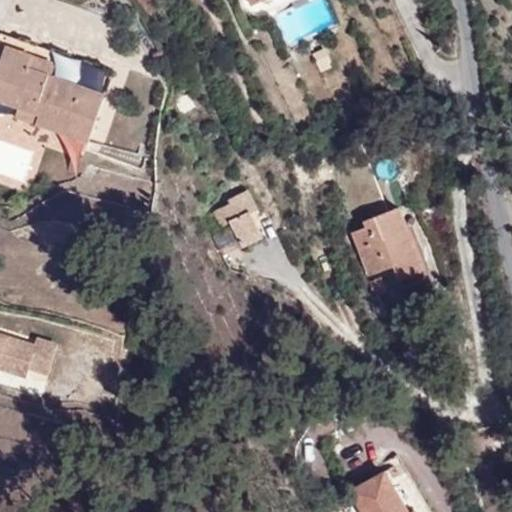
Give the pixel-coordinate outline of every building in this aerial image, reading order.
[(248,0),(254,14),(290,0),(248,0)] [(105,143),(129,77),(15,34),(0,73),(0,93),(25,103),(44,110),(41,119),(105,143)] [(41,119),(44,110),(25,103),(23,112),(41,119)] [(0,174),(24,182),(34,152),(0,140),(0,174)] [(233,227),(243,252),(263,242),(250,215),(261,210),(252,191),(230,202),(231,206),(213,215),(222,233),(233,227)] [(430,269),(403,206),(368,222),(371,229),(354,236),(373,280),(399,269),(403,280),(430,269)] [(85,364),(94,339),(68,330),(66,338),(19,319),(9,351),(57,369),(62,355),(85,364)] [(80,377),(85,364),(62,355),(57,369),(80,377)] [(432,511),(407,469),(358,498),(366,511),(432,511)]
